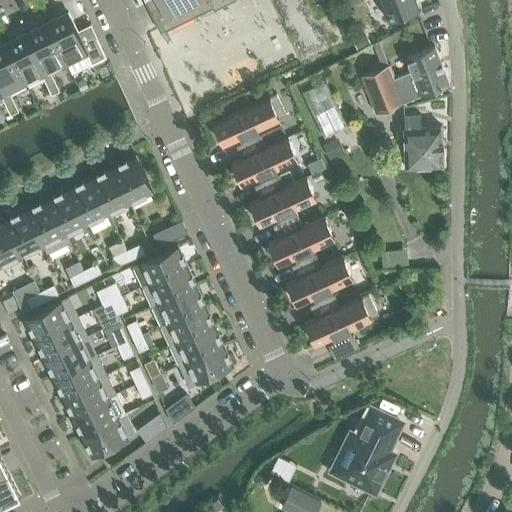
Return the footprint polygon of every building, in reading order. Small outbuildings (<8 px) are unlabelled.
[(145,0),(161,32),(172,26),(215,6),(225,0),(145,0)] [(379,0),(388,19),(421,5),(419,0),(379,0)] [(0,43),(0,44),(6,42),(27,32),(47,22),(68,12),(74,23),(78,31),(90,25),(90,24),(78,29),(69,10),(0,43)] [(68,12),(47,22),(53,34),(66,61),(86,52),(91,64),(107,56),(91,23),(90,24),(90,25),(78,31),(74,23),(68,12)] [(42,73),(47,83),(55,79),(50,69),(66,61),(53,34),(47,22),(27,32),(32,44),(46,71),(42,73)] [(25,81),(42,73),(46,71),(32,44),(27,32),(6,42),(12,54),(25,81)] [(362,33),(352,38),(358,49),(368,45),(362,33)] [(394,77),(388,63),(379,41),(373,43),(379,60),(365,65),(368,72),(360,75),(375,112),(403,101),(394,77)] [(1,93),(6,103),(14,99),(9,89),(25,81),(12,54),(6,42),(0,44),(0,81),(5,91),(1,93)] [(450,83),(435,45),(405,57),(410,71),(394,77),(403,101),(419,95),(450,83)] [(60,89),(55,79),(47,83),(52,93),(60,89)] [(84,79),(77,83),(81,90),(88,87),(84,79)] [(347,126),(326,81),(303,92),(324,136),(347,126)] [(286,113),(277,93),(266,97),(265,98),(214,121),(224,142),(238,135),(255,127),(275,118),(276,118),(286,113)] [(19,109),(14,99),(6,103),(11,113),(19,109)] [(403,166),(443,164),(442,149),(442,141),(442,125),(421,125),(421,113),(404,114),(404,126),(402,126),(403,166)] [(214,121),(213,122),(222,143),(224,142),(214,121)] [(231,161),(232,162),(233,161),(242,157),(236,145),(261,134),(266,146),(284,138),(285,137),(267,145),(261,133),(251,137),(248,131),(238,135),(224,142),(222,143),(223,144),(238,136),(241,142),(235,144),(241,157),(231,161)] [(261,134),(236,145),(242,157),(266,146),(261,134)] [(266,146),(242,157),(233,161),(242,182),(254,176),(266,171),(272,168),(294,158),(295,158),(297,157),(287,136),(285,137),(284,138),(266,146)] [(337,140),(324,146),(331,160),(343,154),(337,140)] [(0,220),(5,218),(13,215),(19,212),(27,208),(34,204),(41,201),(49,197),(56,194),(62,190),(70,187),(78,183),(84,180),(92,176),(99,172),(106,169),(113,166),(121,162),(128,159),(136,155),(136,154),(0,220)] [(121,162),(113,166),(130,201),(153,190),(136,155),(128,159),(121,162)] [(233,161),(232,162),(241,182),(242,182),(233,161)] [(99,172),(92,176),(109,212),(130,201),(113,166),(106,169),(99,172)] [(289,170),(279,174),(284,183),(294,179),(289,170)] [(249,201),(250,202),(251,201),(260,197),(255,185),(279,173),(279,174),(284,183),(285,186),(302,178),(303,177),(285,185),(279,172),(268,178),(266,171),(254,176),(242,182),(241,182),(241,183),(258,175),(261,181),(254,184),(259,197),(249,201)] [(279,173),(255,185),(260,197),(285,186),(284,183),(279,174),(279,173)] [(78,183),(70,187),(87,222),(109,212),(92,176),(84,180),(78,183)] [(285,186),(260,197),(251,201),(261,222),(272,216),(290,208),(311,198),(312,198),(315,196),(306,176),(303,177),(302,178),(285,186)] [(56,194),(49,197),(66,233),(67,232),(87,222),(70,187),(62,190),(56,194)] [(70,239),(67,232),(66,233),(49,197),(41,201),(34,204),(27,208),(44,243),(43,244),(46,251),(70,239)] [(251,201),(250,202),(259,222),(261,222),(251,201)] [(23,254),(43,244),(44,243),(27,208),(19,212),(13,215),(5,218),(23,254)] [(268,241),(268,242),(270,241),(279,237),(273,225),(297,213),(303,226),(321,218),(322,217),(321,216),(303,225),(298,212),(288,217),(285,210),(272,216),(261,222),(259,222),(260,223),(277,215),(279,221),(272,224),(277,236),(268,241)] [(297,213),(273,225),(279,237),(303,226),(297,213)] [(321,218),(303,226),(279,237),(270,241),(279,262),(291,256),(303,251),(308,248),(330,238),(331,238),(334,236),(324,216),(322,217),(321,218)] [(0,264),(23,254),(5,218),(0,220),(0,264)] [(187,232),(181,219),(153,233),(158,245),(187,232)] [(270,241),(268,242),(278,262),(279,262),(270,241)] [(141,243),(127,249),(132,258),(145,252),(141,243)] [(142,260),(150,280),(151,281),(187,265),(183,257),(181,251),(177,244),(142,260)] [(212,373),(196,380),(233,364),(178,244),(177,244),(181,251),(183,257),(187,265),(190,272),(193,278),(196,284),(199,291),(202,297),(205,304),(208,311),(211,317),(214,324),(217,330),(220,336),(223,343),(226,350),(229,356),(232,364),(217,371),(212,373)] [(118,264),(132,258),(127,249),(114,256),(118,264)] [(408,249),(381,249),(382,265),(408,264),(408,249)] [(286,281),(287,282),(288,281),(297,277),(291,265),(316,253),(322,266),(339,258),(340,257),(340,256),(322,265),(317,252),(306,257),(303,251),(291,256),(279,262),(278,262),(278,263),(295,256),(298,261),(290,264),(296,276),(286,281)] [(316,253),(291,265),(297,277),(322,266),(316,253)] [(339,258),(322,266),(297,277),(288,281),(298,301),(309,296),(322,290),(327,288),(348,278),(350,278),(352,276),(343,256),(340,257),(339,258)] [(97,263),(84,269),(88,278),(101,272),(97,263)] [(143,283),(153,304),(160,301),(196,284),(193,278),(190,272),(187,265),(151,281),(150,280),(143,283)] [(74,285),(88,278),(84,269),(70,276),(74,285)] [(406,275),(397,279),(401,287),(409,283),(406,275)] [(109,284),(115,298),(121,295),(115,281),(109,284)] [(288,281),(287,282),(296,302),(298,301),(288,281)] [(54,284),(41,291),(45,300),(59,294),(54,284)] [(153,304),(162,324),(169,320),(205,304),(202,297),(199,291),(196,284),(160,301),(153,304)] [(96,290),(103,304),(109,301),(103,287),(96,290)] [(305,321),(306,321),(316,317),(310,305),(334,293),(340,306),(357,297),(359,297),(358,296),(340,304),(335,292),(325,297),(322,290),(309,296),(298,301),(296,302),(297,303),(315,295),(317,300),(309,304),(314,316),(305,321)] [(31,307),(45,300),(41,291),(27,297),(31,307)] [(368,293),(307,321),(316,341),(333,334),(336,341),(329,345),(334,358),(359,346),(353,333),(345,337),(341,330),(378,313),(368,293)] [(334,293),(310,305),(316,317),(340,306),(334,293)] [(8,311),(17,307),(12,295),(3,299),(8,311)] [(32,330),(35,336),(70,319),(78,316),(67,295),(60,299),(25,316),(29,323),(32,330)] [(121,295),(115,298),(122,311),(128,308),(121,295)] [(116,314),(109,301),(103,304),(110,317),(116,314)] [(162,324),(171,343),(178,340),(194,333),(214,324),(211,317),(208,311),(205,304),(169,320),(162,324)] [(25,316),(24,316),(92,455),(128,437),(127,437),(113,444),(107,447),(92,454),(89,447),(86,441),(82,433),(79,427),(76,421),(73,414),(70,407),(67,401),(63,395),(60,388),(57,382),(54,375),(51,369),(48,363),(44,356),(41,349),(38,343),(35,336),(32,330),(29,323),(25,316)] [(88,336),(78,316),(70,319),(35,336),(38,343),(41,349),(44,356),(80,339),(80,340),(88,336)] [(127,323),(133,337),(142,333),(136,320),(127,323)] [(306,321),(305,321),(315,342),(316,341),(306,321)] [(171,343),(180,363),(187,360),(223,343),(220,336),(217,330),(214,324),(194,333),(178,340),(171,343)] [(112,330),(118,344),(127,340),(121,327),(112,330)] [(148,346),(142,333),(133,337),(139,350),(148,346)] [(89,357),(80,340),(80,339),(44,356),(48,363),(51,369),(54,375),(89,358),(89,357)] [(133,353),(127,340),(118,344),(124,357),(133,353)] [(226,350),(223,343),(187,360),(180,363),(189,384),(196,380),(212,373),(217,371),(232,364),(229,356),(226,350)] [(96,353),(89,357),(89,358),(54,375),(57,382),(60,388),(63,395),(99,377),(106,374),(96,353)] [(154,358),(145,362),(151,376),(160,372),(154,358)] [(130,370),(136,383),(145,379),(139,366),(130,370)] [(116,395),(106,374),(99,377),(63,395),(67,401),(70,407),(73,414),(108,397),(109,398),(116,395)] [(151,393),(145,379),(136,383),(142,397),(151,393)] [(196,406),(186,392),(166,407),(173,422),(196,406)] [(381,392),(376,401),(389,408),(394,399),(381,392)] [(117,415),(109,398),(108,397),(73,414),(76,421),(79,427),(82,433),(117,416),(117,415)] [(344,461),(339,472),(375,490),(385,470),(379,466),(401,421),(372,406),(357,435),(351,432),(342,451),(348,454),(344,461)] [(124,411),(117,415),(117,416),(82,433),(86,441),(89,447),(92,454),(107,447),(113,444),(127,437),(135,433),(124,411)] [(167,426),(160,411),(137,428),(146,441),(167,426)] [(0,477),(9,473),(11,472),(0,452),(0,451),(0,477)] [(295,470),(277,461),(272,472),(290,481),(295,470)] [(259,468),(253,480),(261,484),(267,482),(271,474),(259,468)] [(21,493),(11,472),(9,473),(0,477),(0,503),(19,494),(21,493)] [(293,485),(283,505),(296,511),(313,511),(320,499),(293,485)] [(218,497),(208,504),(213,511),(214,511),(224,505),(218,497)]
